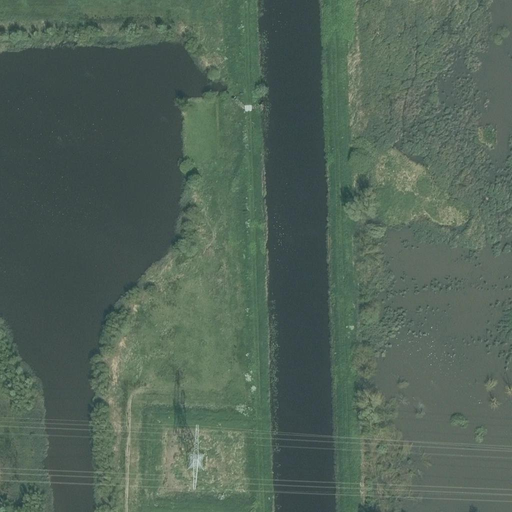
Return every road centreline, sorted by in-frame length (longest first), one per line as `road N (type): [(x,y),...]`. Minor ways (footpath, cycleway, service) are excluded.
road 1 (track): [(261,511),(245,0)]
road 2 (track): [(336,0),(350,511)]
